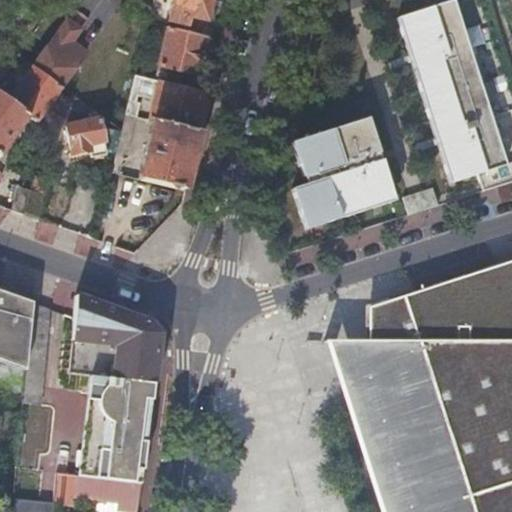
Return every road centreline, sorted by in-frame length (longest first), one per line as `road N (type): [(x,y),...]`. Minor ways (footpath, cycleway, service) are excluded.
road 1 (unclassified): [(228,309),(511,221)]
road 2 (residential): [(0,243),(182,305)]
road 3 (tertiary): [(233,173),(274,0)]
road 4 (tertiary): [(233,173),(182,305)]
road 5 (tertiary): [(228,309),(233,173)]
road 6 (tertiary): [(187,431),(228,309)]
road 7 (tertiary): [(182,305),(187,431)]
